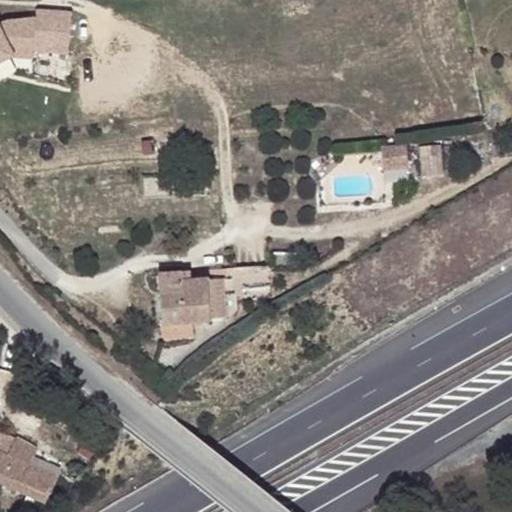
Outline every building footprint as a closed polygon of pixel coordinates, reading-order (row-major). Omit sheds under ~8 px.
[(0,29),(0,65),(17,57),(37,60),(41,21),(10,24),(0,29)] [(442,174),(440,146),(420,147),(422,176),(442,174)] [(408,168),(407,147),(382,148),(383,169),(408,168)] [(265,265),(236,268),(237,284),(265,265)] [(268,297),(266,266),(265,265),(237,284),(237,298),(268,297)] [(191,281),(191,272),(182,273),(183,282),(191,281)] [(224,279),(208,280),(191,281),(183,282),(182,273),(159,275),(163,326),(192,323),(210,321),(210,318),(227,318),(224,279)] [(192,323),(163,326),(164,339),(193,336),(192,323)] [(14,439),(3,434),(0,440),(0,451),(7,454),(14,439)] [(37,449),(14,438),(14,439),(7,454),(0,451),(0,483),(1,483),(45,504),(57,477),(30,464),(37,449)]
